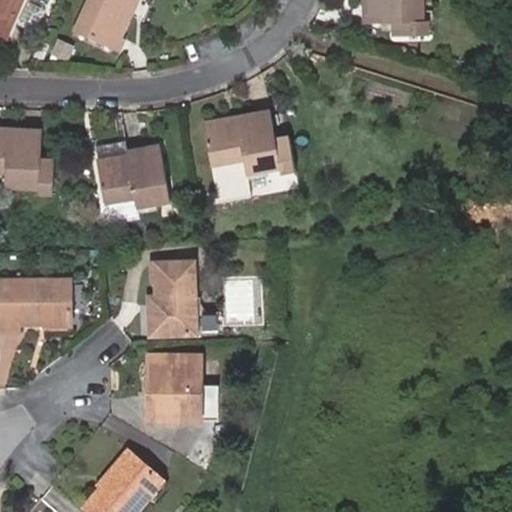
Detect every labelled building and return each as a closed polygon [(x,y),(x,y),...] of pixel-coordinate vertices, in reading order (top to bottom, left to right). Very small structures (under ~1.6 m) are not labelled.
[(0,0),(0,20),(6,22),(16,0),(0,0)] [(134,0),(89,0),(75,31),(119,51),(125,38),(118,35),(134,0)] [(361,0),(362,19),(391,20),(392,32),(422,33),(423,19),(417,19),(417,0),(361,0)] [(270,114),(202,124),(208,165),(240,160),(242,174),(278,167),(279,171),(291,169),(286,139),(274,140),(270,114)] [(41,130),(0,128),(0,169),(3,170),(3,184),(39,185),(39,191),(52,191),(53,161),(39,160),(41,130)] [(133,203),(167,198),(158,144),(123,149),(124,154),(119,155),(117,140),(95,143),(97,158),(103,197),(131,193),(133,203)] [(162,309),(154,310),(156,334),(201,331),(196,259),(158,262),(161,296),(162,309)] [(72,281),(2,281),(3,333),(22,332),(21,324),(73,325),(72,281)] [(153,296),(154,310),(162,309),(161,296),(153,296)] [(160,383),(154,384),(154,422),(208,422),(208,357),(160,357),(160,383)] [(80,511),(127,511),(157,477),(128,453),(79,510),(80,511)] [(127,511),(138,511),(163,483),(157,477),(127,511)]
